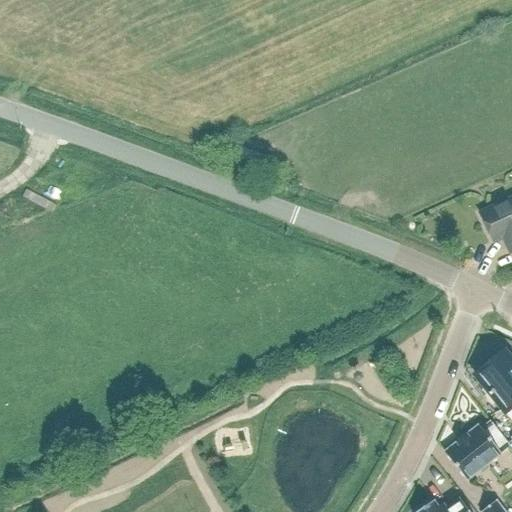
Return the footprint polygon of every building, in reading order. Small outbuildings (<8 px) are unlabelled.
[(511,198),(480,213),(493,242),(503,237),(510,253),(511,252),(511,198)] [(490,362),(474,375),(504,412),(511,405),(511,364),(502,352),(500,354),(499,353),(488,361),(490,362)] [(443,453),(464,480),(499,453),(478,426),(466,436),(465,435),(455,443),(456,444),(443,453)] [(468,511),(459,499),(440,511),(432,500),(415,511),(468,511)] [(480,511),(504,511),(495,500),(480,511)]
